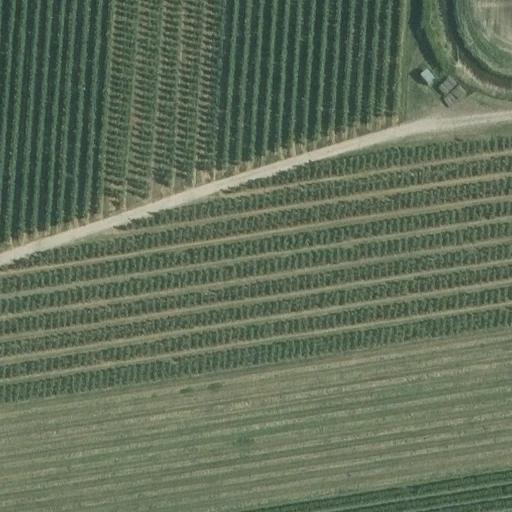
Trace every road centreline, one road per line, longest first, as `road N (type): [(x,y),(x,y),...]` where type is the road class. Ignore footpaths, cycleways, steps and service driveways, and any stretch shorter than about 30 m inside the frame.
road 1 (unknown): [(0,253),(403,126),(511,112)]
road 2 (track): [(429,9),(451,71),(495,106),(511,105)]
